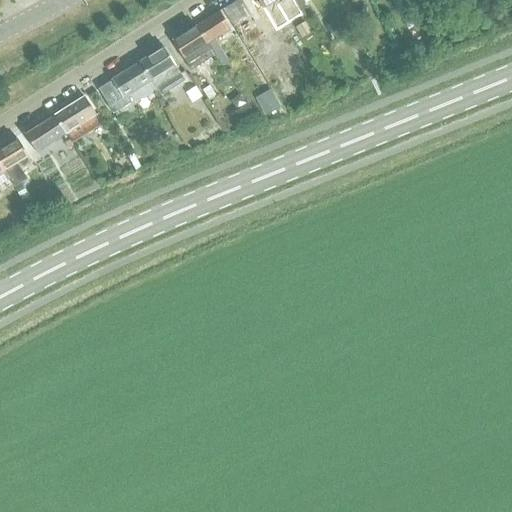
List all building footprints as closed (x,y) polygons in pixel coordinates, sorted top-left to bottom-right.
[(237,0),(223,9),(231,24),(249,14),(240,0),(237,0)] [(257,0),(267,16),(278,8),(274,2),(276,0),(257,0)] [(302,0),(293,0),(299,8),(305,4),(302,0)] [(207,44),(214,56),(221,66),(227,62),(218,48),(233,38),(228,30),(230,29),(219,12),(196,26),(196,27),(207,44)] [(207,44),(196,27),(173,42),(191,71),(214,56),(207,44)] [(159,92),(161,96),(184,81),(163,48),(139,63),(150,81),(157,91),(158,93),(159,92)] [(111,81),(98,89),(113,114),(118,111),(122,117),(134,109),(127,96),(150,81),(139,63),(111,80),(111,81)] [(259,86),(271,79),(263,66),(251,73),(259,86)] [(190,87),(196,100),(206,94),(201,82),(190,87)] [(273,86),(259,93),(270,113),(284,105),(273,86)] [(96,115),(84,97),(54,116),(65,133),(65,134),(96,115)] [(24,135),(36,152),(65,133),(54,116),(24,135)] [(17,139),(0,149),(0,164),(4,171),(9,179),(14,187),(27,179),(21,169),(32,163),(17,139)] [(61,152),(71,183),(90,178),(81,146),(61,152)] [(4,171),(0,164),(0,184),(9,179),(4,171)]
